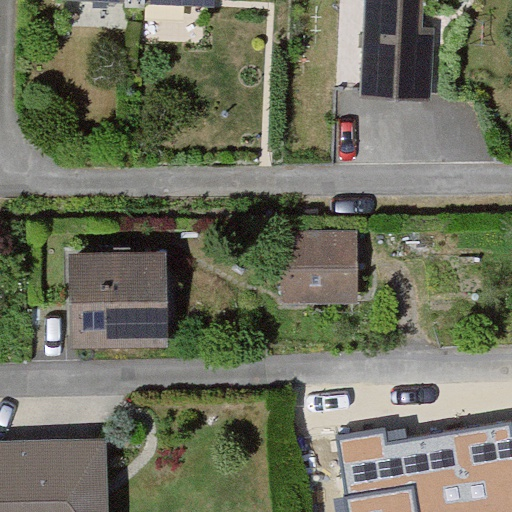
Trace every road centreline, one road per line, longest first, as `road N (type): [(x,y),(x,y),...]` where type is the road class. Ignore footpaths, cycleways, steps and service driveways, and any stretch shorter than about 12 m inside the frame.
road 1 (residential): [(511,368),(0,385)]
road 2 (residential): [(511,183),(0,190)]
